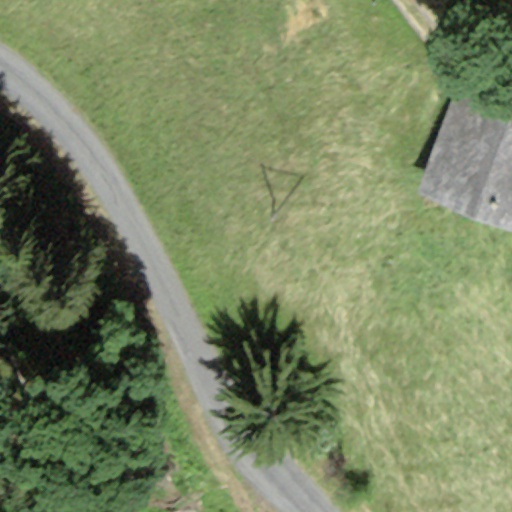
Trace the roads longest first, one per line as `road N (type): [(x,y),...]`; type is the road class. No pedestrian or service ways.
road 1 (unclassified): [(318,511),(264,461),(224,405),(97,156),(0,63)]
road 2 (track): [(388,0),(511,97)]
